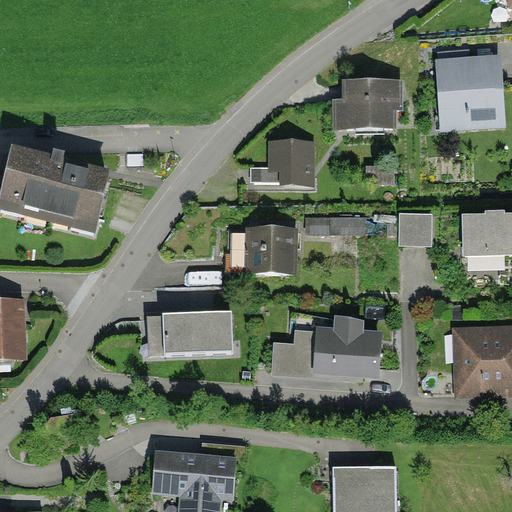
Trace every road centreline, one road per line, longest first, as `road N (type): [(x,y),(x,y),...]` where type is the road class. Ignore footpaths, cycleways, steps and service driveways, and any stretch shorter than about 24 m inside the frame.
road 1 (residential): [(405,0),(276,91),(217,150)]
road 2 (residential): [(217,150),(179,140),(0,146)]
road 3 (residential): [(217,150),(109,299)]
road 4 (residential): [(109,299),(0,435)]
